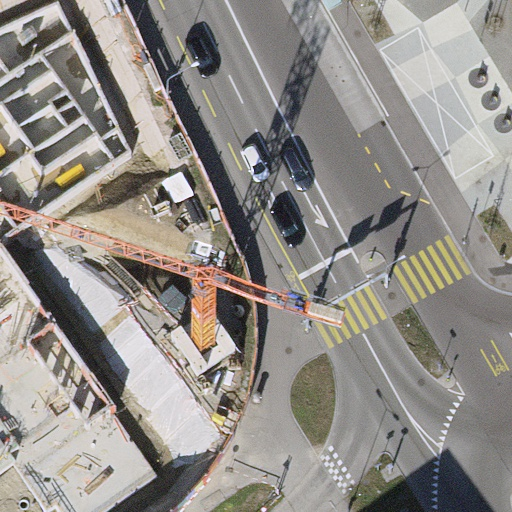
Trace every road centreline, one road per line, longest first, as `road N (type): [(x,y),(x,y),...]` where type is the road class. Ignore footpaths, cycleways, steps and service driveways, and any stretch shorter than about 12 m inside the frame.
road 1 (tertiary): [(496,375),(398,221),(309,167)]
road 2 (tertiary): [(309,167),(324,261),(382,366)]
road 3 (tertiary): [(309,167),(223,0)]
road 4 (residential): [(382,366),(349,458),(299,511)]
road 5 (tertiary): [(382,366),(421,431),(473,471)]
